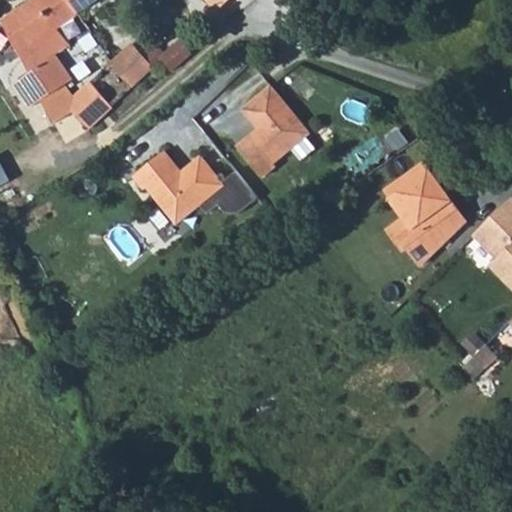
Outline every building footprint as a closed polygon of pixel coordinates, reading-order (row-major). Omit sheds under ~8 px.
[(63,29),(74,21),(62,0),(38,0),(0,25),(30,77),(17,87),(30,105),(32,108),(41,104),(63,132),(82,118),(90,130),(110,110),(91,88),(72,107),(60,93),(69,87),(55,61),(74,49),(63,29)] [(62,0),(74,21),(104,0),(62,0)] [(202,0),(214,17),(237,0),(202,0)] [(169,72),(191,55),(183,41),(151,70),(155,75),(164,70),(169,72)] [(91,88),(110,110),(151,70),(130,50),(91,88)] [(248,139),(234,150),(259,180),(272,169),(270,167),(307,137),(269,90),(240,113),(259,136),(251,142),(248,139)] [(71,142),(90,130),(82,118),(63,132),(71,142)] [(161,152),(130,176),(141,190),(144,188),(173,224),(220,186),(198,158),(174,177),(168,168),(171,166),(161,152)] [(5,156),(0,157),(0,189),(17,182),(5,156)] [(424,163),(386,191),(418,235),(405,244),(420,265),(466,221),(424,163)] [(511,289),(511,197),(473,235),(496,259),(489,266),(511,289)] [(492,344),(470,368),(484,381),(506,356),(492,344)]
